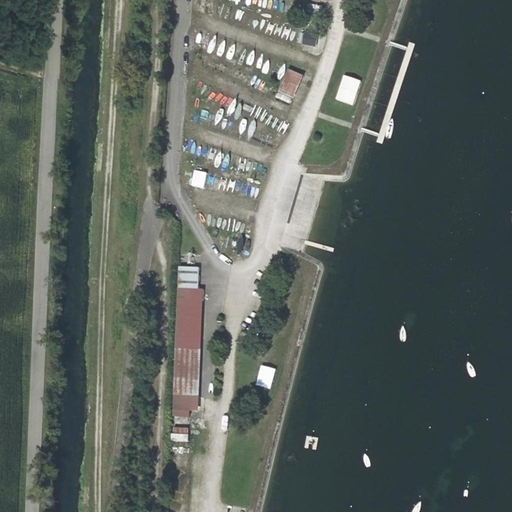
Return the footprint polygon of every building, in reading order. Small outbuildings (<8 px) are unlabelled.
[(304,32),(301,42),(314,46),(317,35),(304,32)] [(288,68),(275,99),(289,105),(302,74),(288,68)] [(342,75),(337,101),(356,104),(361,79),(342,75)] [(181,267),(180,289),(200,290),(201,268),(181,267)] [(175,395),(198,396),(202,301),(205,301),(206,291),(200,290),(180,289),(175,395)] [(173,441),(189,441),(188,428),(173,429),(173,441)]
